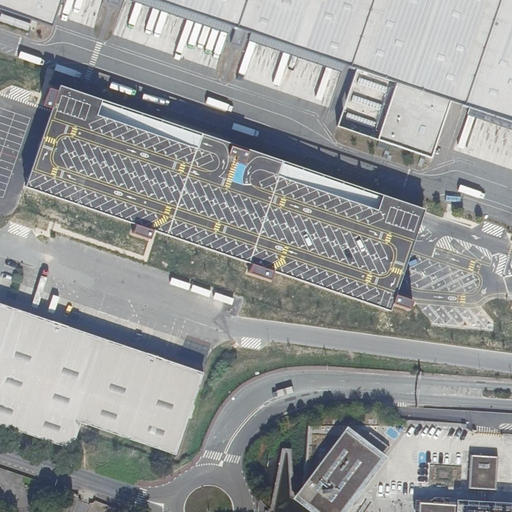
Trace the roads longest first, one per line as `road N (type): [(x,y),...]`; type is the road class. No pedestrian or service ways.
road 1 (unclassified): [(511,392),(280,385),(230,418),(204,471)]
road 2 (unclassified): [(226,475),(241,439),(261,418),(313,396),(511,405)]
road 3 (unclassified): [(0,452),(122,495)]
